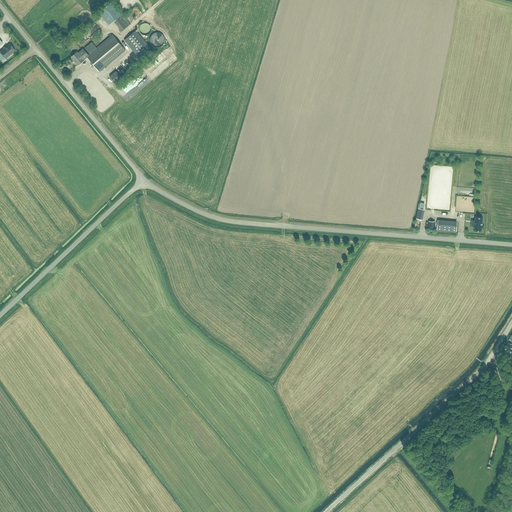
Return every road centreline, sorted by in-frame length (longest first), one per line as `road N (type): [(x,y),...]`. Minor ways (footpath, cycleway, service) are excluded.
road 1 (unclassified): [(511,244),(232,221),(143,180)]
road 2 (unclassified): [(327,511),(481,367),(511,322)]
road 3 (unclassified): [(143,180),(0,6)]
road 4 (unclassified): [(0,314),(143,180)]
